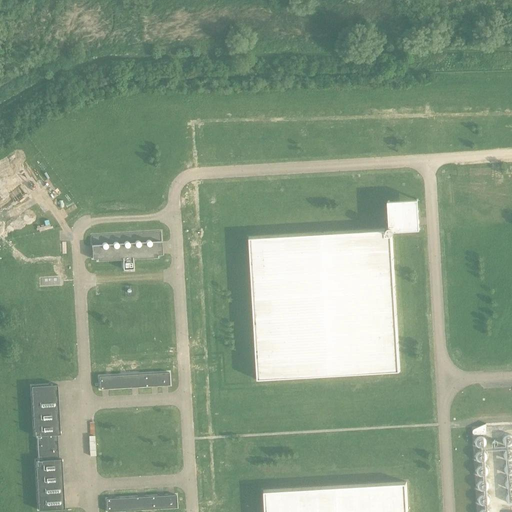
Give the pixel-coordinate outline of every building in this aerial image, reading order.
[(385,229),(249,237),(257,380),(401,372),(393,235),(391,236),(391,235),(392,235),(392,234),(393,234),(394,233),(394,232),(395,232),(395,231),(420,229),(418,199),(388,201),(390,226),(389,227),(388,227),(387,228),(387,229),(386,229),(386,230),(386,231),(385,229)] [(92,236),(92,246),(93,259),(98,259),(98,261),(123,260),(124,270),(134,269),(133,259),(158,258),(158,255),(163,255),(161,232),(92,236)] [(100,390),(102,389),(170,385),(170,373),(100,377),(100,390)] [(57,385),(32,386),(35,436),(37,436),(39,460),(36,461),(39,510),(65,509),(62,459),(59,459),(58,435),(60,435),(58,386),(58,385),(59,385),(58,385),(58,384),(57,384),(57,385)] [(511,511),(511,425),(486,427),(486,424),(479,427),(472,427),(477,511),(511,511)] [(408,511),(407,482),(263,490),(264,511),(408,511)] [(177,495),(107,499),(107,511),(108,511),(177,508),(177,495)]
